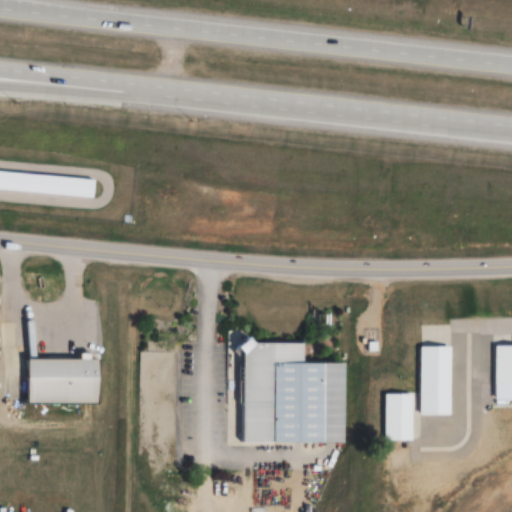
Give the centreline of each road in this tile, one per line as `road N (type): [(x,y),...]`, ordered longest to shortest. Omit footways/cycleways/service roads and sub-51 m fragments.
road 1 (motorway): [(0,74),(511,130)]
road 2 (motorway): [(511,62),(0,8)]
road 3 (secondary): [(511,267),(318,270),(0,242)]
road 4 (motorway): [(0,92),(238,101)]
